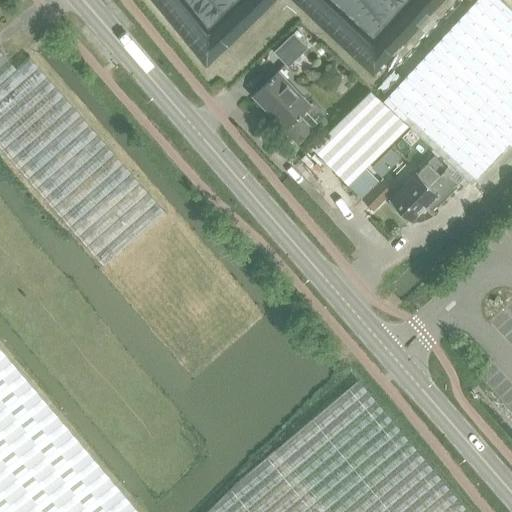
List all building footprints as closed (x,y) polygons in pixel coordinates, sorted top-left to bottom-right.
[(511,10),(501,0),(476,0),(383,100),(450,163),(465,177),(470,182),(511,136),(511,10)] [(284,65),(303,47),(291,34),(272,52),(284,65)] [(16,76),(6,64),(0,68),(0,148),(7,157),(103,267),(163,215),(121,166),(31,63),(16,76)] [(295,144),(308,132),(295,118),(306,107),(276,75),(251,99),(295,144)] [(370,89),(312,146),(336,171),(357,193),(360,197),(378,179),(366,166),(387,146),(395,138),(406,128),(406,127),(408,125),(370,89)] [(434,155),(428,162),(437,170),(443,164),(434,155)] [(415,170),(388,197),(390,199),(410,219),(412,221),(424,208),(426,206),(431,211),(455,186),(458,184),(444,170),(440,174),(437,170),(428,162),(418,172),(415,170)] [(450,163),(444,170),(458,184),(465,177),(450,163)] [(379,181),(362,199),(373,210),(390,192),(379,181)] [(139,511),(140,511),(0,346),(0,511),(139,511)] [(467,511),(358,382),(272,457),(210,511),(467,511)]
